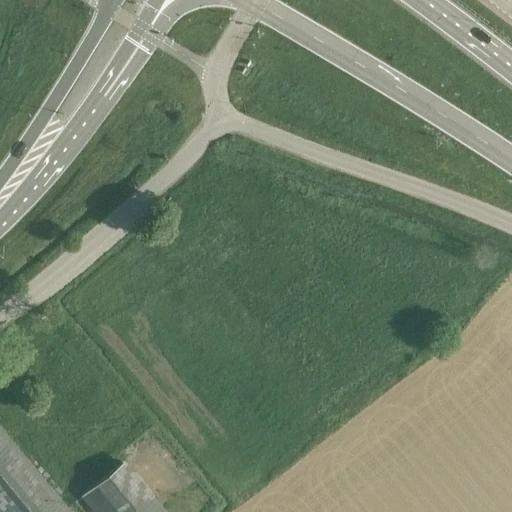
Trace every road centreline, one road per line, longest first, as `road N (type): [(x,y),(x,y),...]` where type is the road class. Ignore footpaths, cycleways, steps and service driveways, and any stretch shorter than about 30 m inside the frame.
road 1 (unclassified): [(221,116),(511,225)]
road 2 (primary): [(253,7),(511,161)]
road 3 (unclassified): [(0,316),(177,167),(221,116)]
road 4 (primary): [(29,159),(77,127),(166,0)]
road 5 (primary): [(113,0),(29,159)]
road 6 (unclassified): [(221,116),(215,79),(253,7)]
